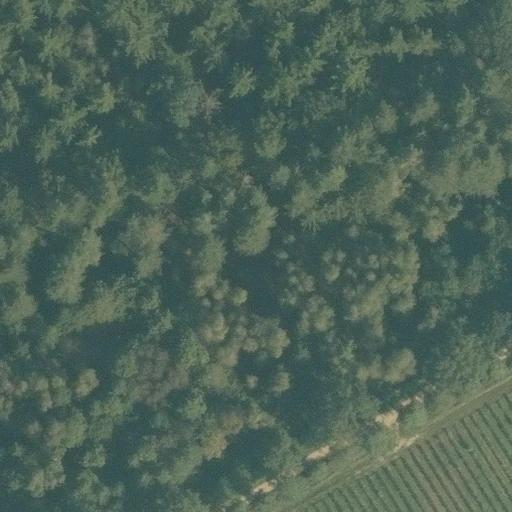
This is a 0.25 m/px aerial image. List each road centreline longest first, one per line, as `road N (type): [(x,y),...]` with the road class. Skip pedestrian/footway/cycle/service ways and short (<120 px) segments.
road 1 (track): [(511,350),(233,511)]
road 2 (track): [(176,183),(85,0)]
